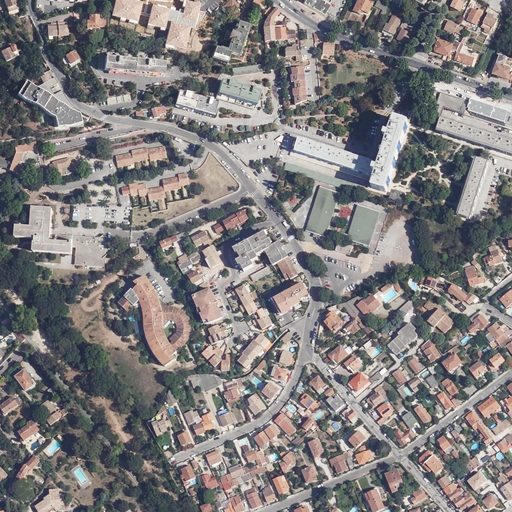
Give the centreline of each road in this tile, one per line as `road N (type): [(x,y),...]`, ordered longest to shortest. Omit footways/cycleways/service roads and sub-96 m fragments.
road 1 (residential): [(31,0),(72,98),(102,117),(207,142),(287,233),(316,287),(309,349)]
road 2 (residential): [(172,459),(262,420),(309,349)]
road 3 (residential): [(401,455),(265,511)]
road 4 (residential): [(309,349),(401,455)]
road 5 (residential): [(511,373),(401,455)]
